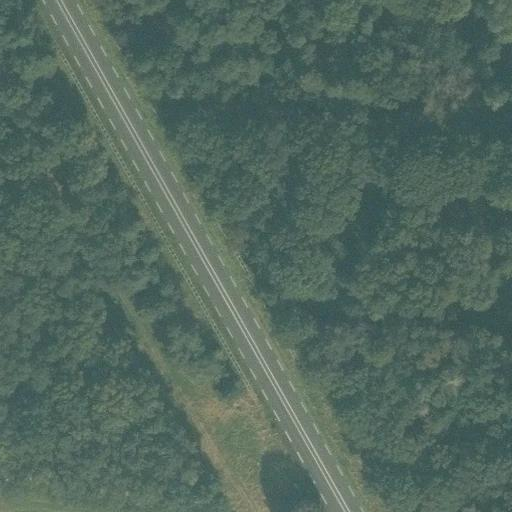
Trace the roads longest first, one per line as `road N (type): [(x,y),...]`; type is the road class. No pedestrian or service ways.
road 1 (primary): [(347,511),(54,0)]
road 2 (unclassified): [(511,112),(477,95),(473,0)]
